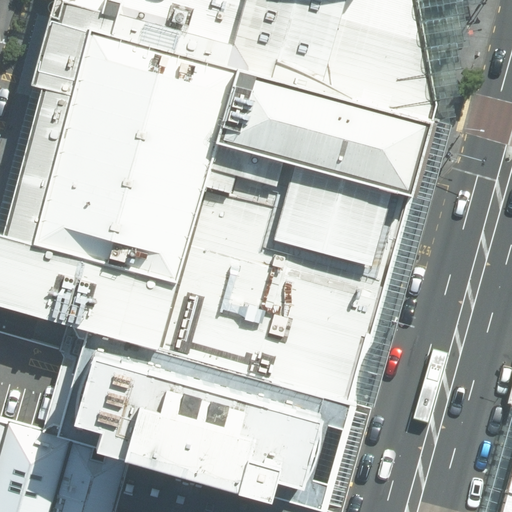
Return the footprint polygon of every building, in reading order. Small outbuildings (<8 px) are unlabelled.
[(56,0),(51,20),(236,69),(428,119),(433,101),(411,0),(56,0)] [(216,143),(236,69),(51,20),(32,84),(44,88),(4,234),(0,232),(0,301),(69,321),(159,346),(216,143)] [(236,69),(216,143),(408,193),(428,119),(236,69)] [(216,143),(159,346),(351,400),(408,193),(216,143)] [(43,430),(323,507),(351,400),(159,346),(69,321),(43,430)] [(43,430),(0,417),(0,511),(322,511),(323,507),(43,430)] [(511,511),(511,496),(505,495),(500,511),(511,511)]
